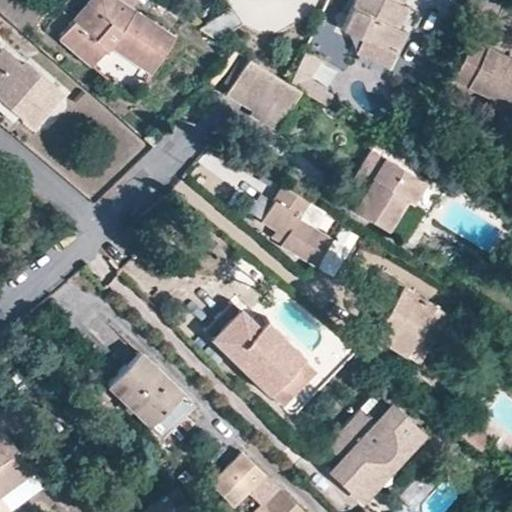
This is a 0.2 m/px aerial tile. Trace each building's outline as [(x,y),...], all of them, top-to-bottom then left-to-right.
[(134,0),(85,0),(86,0),(91,5),(78,21),(72,18),(56,37),(89,65),(107,44),(150,72),(173,34),(130,7),(134,0)] [(91,5),(86,0),(72,18),(78,21),(91,5)] [(391,23),(401,2),(401,0),(352,0),(340,27),(393,52),(405,29),(398,27),(391,23)] [(408,6),(401,2),(391,23),(398,27),(408,6)] [(199,26),(207,32),(216,38),(241,22),(231,5),(199,26)] [(452,78),(494,99),(511,107),(511,58),(471,39),(452,78)] [(21,65),(2,49),(0,51),(0,108),(2,112),(14,118),(18,113),(30,124),(58,91),(24,62),(21,65)] [(229,86),(247,56),(241,53),(222,81),(229,86)] [(298,88),(287,81),(247,56),(229,86),(226,92),(251,108),(249,112),(275,127),(298,88)] [(293,69),(287,81),(298,88),(323,103),(329,93),(323,89),(324,87),(293,69)] [(511,107),(494,99),(491,105),(509,115),(511,107)] [(408,201),(422,180),(368,146),(357,164),(371,172),(360,189),(350,206),(383,227),(394,210),(390,207),(398,195),(402,197),(408,201)] [(371,172),(357,164),(347,180),(360,189),(371,172)] [(311,262),(327,236),(312,226),(294,215),(304,199),(279,184),(257,218),(271,227),(281,233),(277,241),(311,262)] [(390,207),(394,210),(402,197),(398,195),(390,207)] [(322,210),(304,199),(294,215),(312,226),(322,210)] [(266,234),(277,241),(281,233),(271,227),(266,234)] [(402,281),(379,267),(362,294),(384,309),(371,331),(416,361),(446,311),(400,283),(402,281)] [(267,390),(301,356),(301,355),(264,317),(257,324),(230,298),(201,328),(266,391),(267,390)] [(159,434),(192,400),(139,349),(106,382),(159,434)] [(315,369),(301,356),(267,390),(281,404),(315,369)] [(8,441),(26,429),(1,394),(0,394),(0,493),(31,471),(8,441)] [(380,414),(364,399),(329,435),(344,450),(329,465),(363,497),(423,434),(391,402),(380,414)] [(481,449),(490,438),(466,418),(457,430),(481,449)] [(304,511),(240,448),(210,481),(232,502),(245,490),(258,502),(248,511),(304,511)] [(0,493),(0,496),(9,508),(41,486),(31,471),(0,493)] [(175,483),(137,511),(179,511),(190,504),(175,483)] [(0,511),(4,511),(9,508),(0,496),(0,511)]
